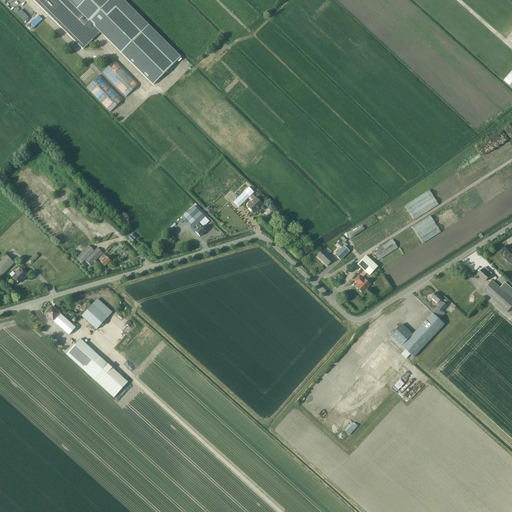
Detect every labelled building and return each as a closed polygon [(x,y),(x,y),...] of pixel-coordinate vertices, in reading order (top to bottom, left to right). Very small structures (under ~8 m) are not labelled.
[(181,57),(123,0),(33,0),(83,49),(100,32),(153,85),(181,57)] [(34,28),(42,19),(39,15),(30,24),(34,28)] [(125,97),(138,85),(115,61),(102,73),(125,97)] [(123,100),(99,76),(86,88),(110,112),(123,100)] [(254,213),(262,205),(252,194),(254,193),(249,187),(234,202),(239,207),(250,197),(253,201),(250,204),(249,204),(248,204),(247,205),(247,206),(247,207),(254,213)] [(404,205),(413,220),(439,204),(430,190),(404,205)] [(85,248),(92,241),(49,198),(32,215),(70,254),(80,244),(85,248)] [(449,204),(430,214),(439,232),(458,221),(449,204)] [(192,229),(205,217),(194,206),(182,218),(192,229)] [(376,223),(385,238),(409,223),(400,209),(376,223)] [(200,237),(205,231),(199,224),(196,226),(198,229),(195,232),(200,237)] [(394,239),(404,255),(422,244),(412,228),(394,239)] [(392,240),(373,252),(378,260),(397,248),(392,240)] [(85,249),(76,258),(81,264),(85,261),(90,266),(103,253),(97,248),(94,251),(89,245),(85,249)] [(511,248),(508,245),(502,252),(506,255),(504,258),(507,261),(510,258),(511,260),(511,248)] [(335,256),(340,261),(341,261),(349,252),(343,247),(335,256)] [(317,257),(327,266),(332,260),(323,251),(317,257)] [(36,253),(29,260),(28,261),(31,263),(32,263),(39,257),(36,253)] [(105,267),(110,261),(103,254),(101,256),(104,259),(100,262),(105,267)] [(0,277),(14,263),(6,255),(0,260),(0,277)] [(370,276),(378,267),(366,256),(358,265),(370,276)] [(12,272),(9,275),(19,284),(27,275),(20,268),(15,274),(12,272)] [(486,282),(493,274),(485,268),(484,269),(478,275),(486,282)] [(358,275),(353,281),(358,285),(356,287),(362,293),(369,284),(364,279),(363,280),(358,275)] [(507,313),(511,307),(511,289),(504,282),(500,287),(493,281),(484,292),(507,313)] [(442,299),(436,293),(431,298),(440,306),(434,313),(440,319),(445,314),(442,311),(447,306),(443,302),(442,303),(440,301),(442,299)] [(92,303),(81,316),(97,330),(108,318),(92,303)] [(53,320),(59,314),(59,313),(52,307),(45,314),(53,320)] [(75,328),(60,314),(60,315),(59,314),(53,320),(54,321),(54,322),(69,335),(75,328)] [(433,314),(413,336),(402,325),(392,337),(415,358),(436,334),(437,335),(441,331),(439,330),(445,325),(440,320),(433,314)] [(78,326),(83,319),(80,317),(75,324),(78,326)] [(91,331),(86,327),(85,326),(82,331),(92,340),(96,336),(91,331)] [(80,339),(66,354),(95,380),(108,364),(80,339)] [(356,349),(362,355),(367,350),(360,344),(356,349)] [(392,381),(395,382),(398,377),(400,379),(404,372),(400,370),(395,378),(394,378),(392,381)] [(396,391),(404,383),(399,379),(392,387),(396,391)] [(354,422),(346,432),(350,435),(358,425),(354,422)]
